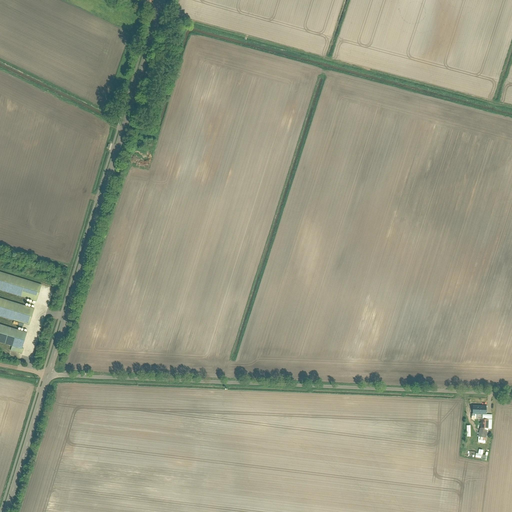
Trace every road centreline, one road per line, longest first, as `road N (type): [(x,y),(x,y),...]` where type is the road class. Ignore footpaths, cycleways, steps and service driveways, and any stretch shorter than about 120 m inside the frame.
road 1 (unclassified): [(47,373),(511,392)]
road 2 (tertiary): [(47,373),(162,0)]
road 3 (tertiary): [(5,511),(47,373)]
